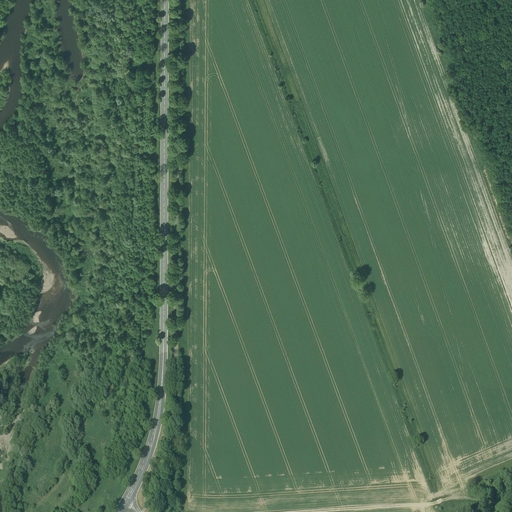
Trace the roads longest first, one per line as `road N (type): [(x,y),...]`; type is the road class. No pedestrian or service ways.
road 1 (primary): [(122,509),(145,464),(160,402),(167,0)]
road 2 (track): [(307,511),(511,498)]
